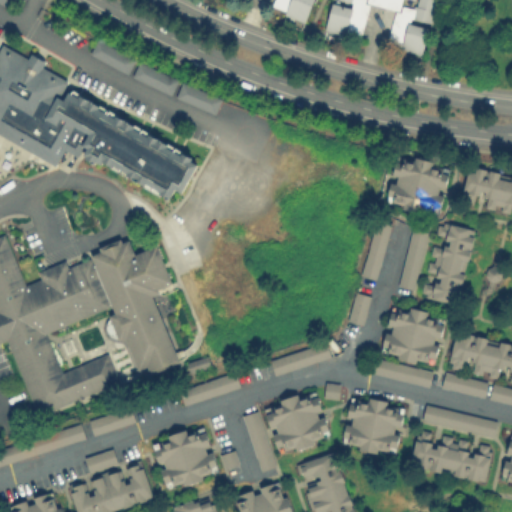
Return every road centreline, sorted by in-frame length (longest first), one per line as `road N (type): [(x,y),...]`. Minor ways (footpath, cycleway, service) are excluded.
road 1 (residential): [(0,478),(306,376),(351,378),(511,417)]
road 2 (tertiary): [(105,0),(253,71),(377,110),(511,133)]
road 3 (tertiary): [(511,105),(420,91),(298,58),(160,0)]
road 4 (residential): [(0,10),(240,135)]
